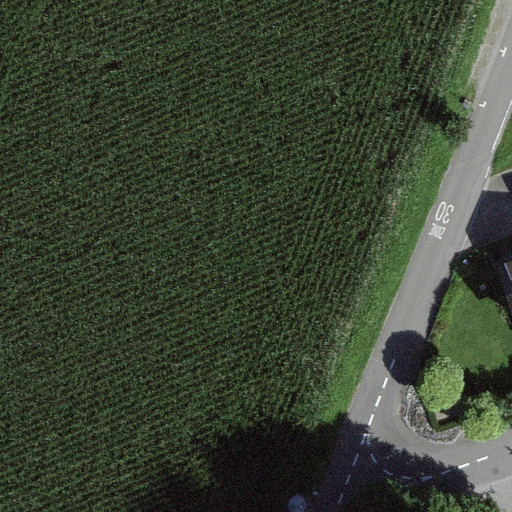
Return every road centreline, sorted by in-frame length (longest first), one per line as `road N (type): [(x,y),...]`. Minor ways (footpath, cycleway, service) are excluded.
road 1 (residential): [(342,511),(511,42)]
road 2 (residential): [(353,511),(511,451)]
